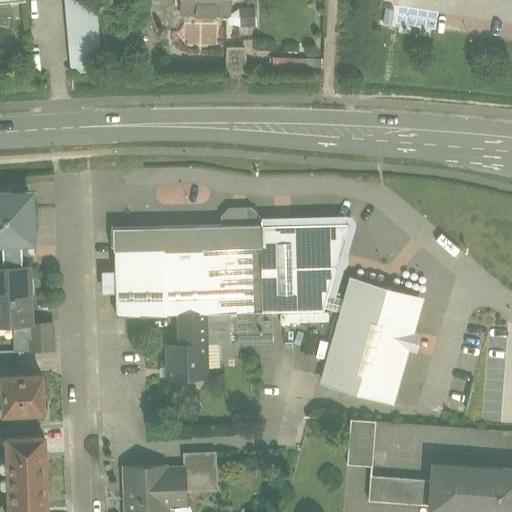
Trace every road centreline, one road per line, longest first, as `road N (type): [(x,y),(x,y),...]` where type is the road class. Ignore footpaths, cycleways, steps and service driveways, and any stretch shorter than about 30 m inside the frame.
road 1 (primary): [(511,150),(325,131),(0,137)]
road 2 (residential): [(86,511),(78,196)]
